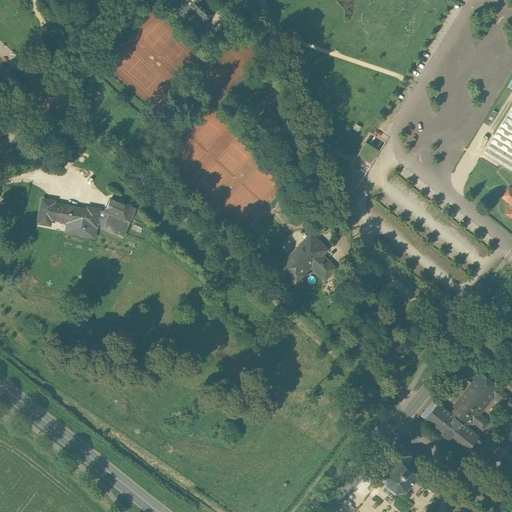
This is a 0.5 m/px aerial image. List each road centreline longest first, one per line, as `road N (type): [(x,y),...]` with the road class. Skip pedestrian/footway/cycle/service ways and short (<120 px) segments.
road 1 (primary): [(0,383),(159,511)]
road 2 (tertiary): [(511,285),(397,428)]
road 3 (residential): [(397,428),(511,504)]
